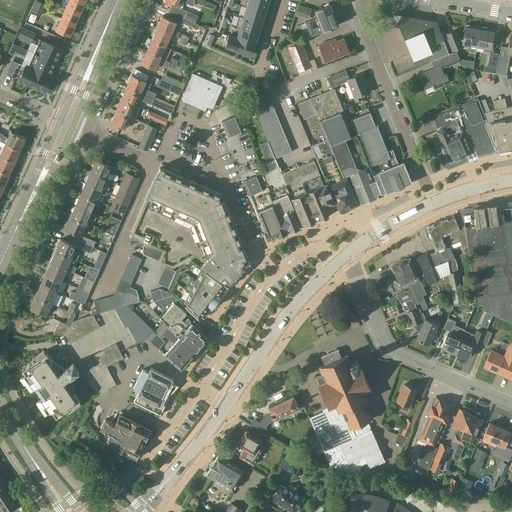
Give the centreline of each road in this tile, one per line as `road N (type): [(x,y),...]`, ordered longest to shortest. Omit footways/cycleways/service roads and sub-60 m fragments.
road 1 (tertiary): [(166,481),(278,325),(339,261)]
road 2 (unclassified): [(339,261),(349,265),(395,354),(511,404)]
road 3 (residential): [(433,203),(362,25),(360,0)]
road 4 (residential): [(88,136),(148,0)]
road 5 (tertiary): [(64,125),(118,0)]
road 6 (tertiary): [(14,235),(64,125)]
